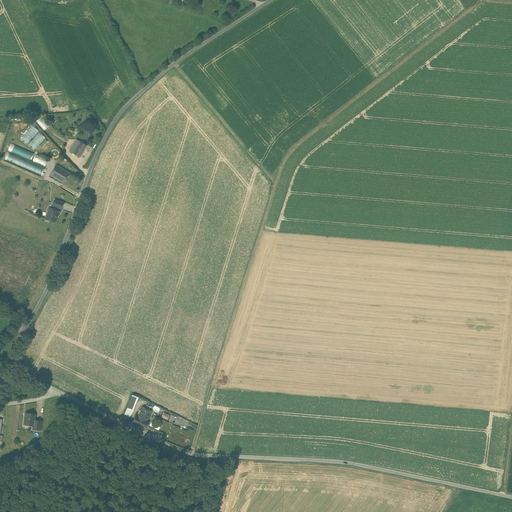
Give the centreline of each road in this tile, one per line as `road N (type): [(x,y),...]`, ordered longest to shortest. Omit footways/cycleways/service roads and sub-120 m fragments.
road 1 (track): [(481,1),(284,153),(188,454)]
road 2 (unclassified): [(511,497),(344,462),(188,454),(57,391)]
road 3 (unclassified): [(271,0),(172,64),(116,119),(53,276),(7,363)]
road 4 (track): [(275,183),(172,64)]
